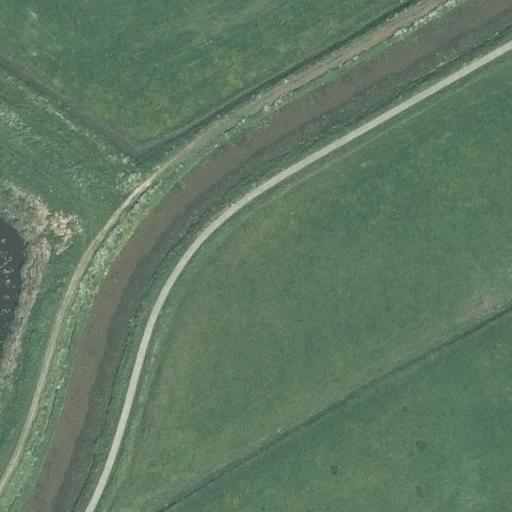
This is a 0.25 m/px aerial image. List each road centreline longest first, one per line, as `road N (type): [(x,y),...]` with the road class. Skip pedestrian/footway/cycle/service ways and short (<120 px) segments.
road 1 (track): [(107,224),(140,189),(252,110),(447,0)]
road 2 (track): [(0,491),(30,435),(81,271),(107,224)]
